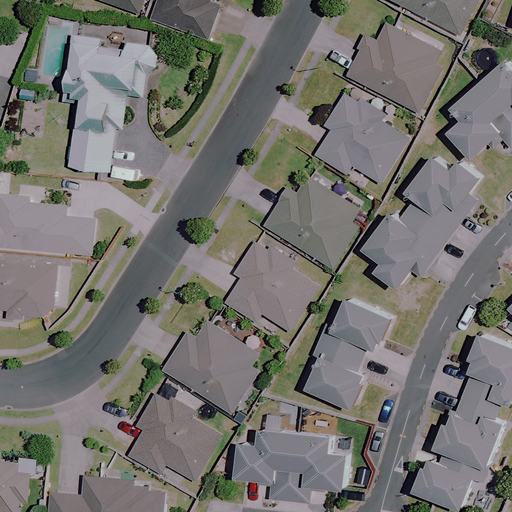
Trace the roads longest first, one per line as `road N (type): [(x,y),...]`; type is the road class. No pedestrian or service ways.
road 1 (residential): [(0,386),(59,378),(89,359),(113,329),(229,147),(308,0)]
road 2 (residential): [(380,511),(421,370),(467,280),(511,227)]
